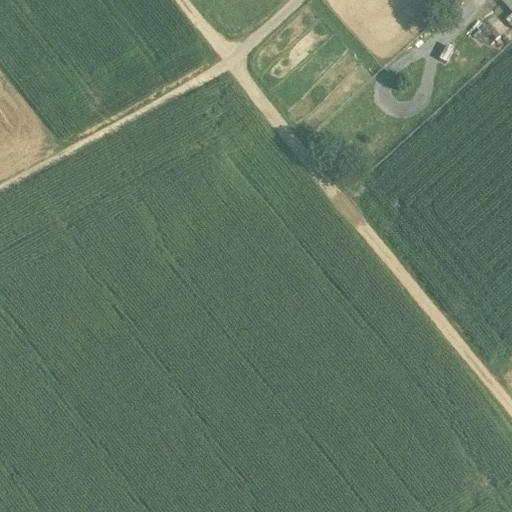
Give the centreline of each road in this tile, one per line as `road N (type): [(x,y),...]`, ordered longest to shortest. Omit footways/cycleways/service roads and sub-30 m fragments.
road 1 (track): [(511,403),(231,60)]
road 2 (track): [(297,0),(231,60),(0,191)]
